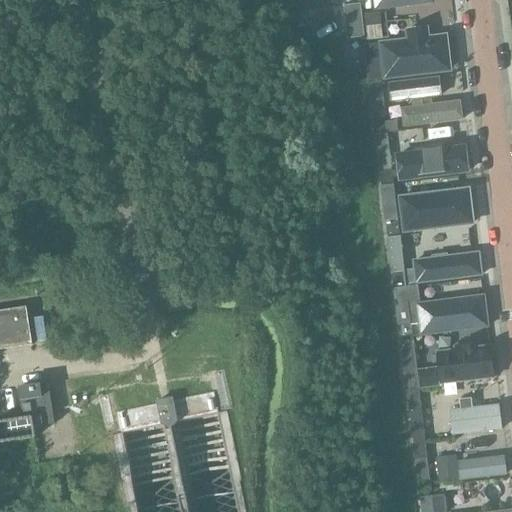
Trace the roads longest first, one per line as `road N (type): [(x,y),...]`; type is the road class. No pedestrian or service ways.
road 1 (motorway): [(49,0),(157,511)]
road 2 (motorway): [(215,511),(107,0)]
road 3 (residential): [(481,0),(511,258)]
